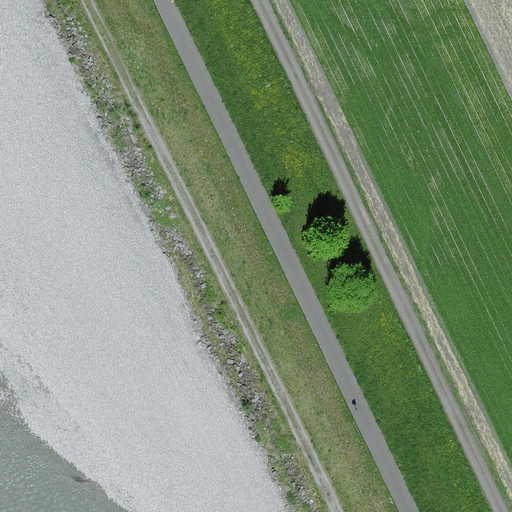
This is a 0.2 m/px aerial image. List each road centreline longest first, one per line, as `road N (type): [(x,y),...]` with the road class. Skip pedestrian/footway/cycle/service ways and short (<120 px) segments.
road 1 (track): [(334,511),(86,0)]
road 2 (track): [(272,0),(511,510)]
